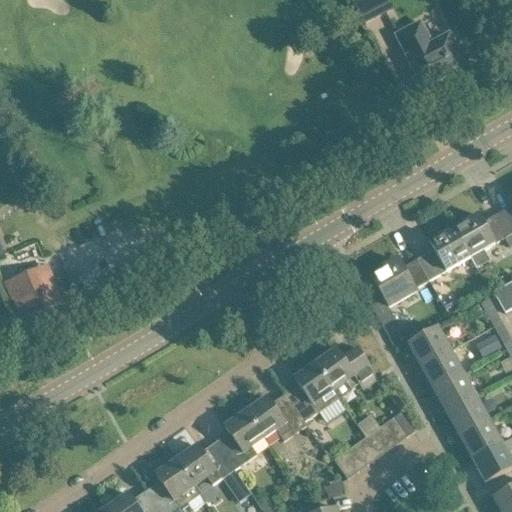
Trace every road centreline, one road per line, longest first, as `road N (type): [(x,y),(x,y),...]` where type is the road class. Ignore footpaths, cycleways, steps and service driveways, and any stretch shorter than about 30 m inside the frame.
road 1 (residential): [(43,511),(342,310),(353,289),(333,231)]
road 2 (tertiary): [(0,431),(333,231)]
road 3 (tertiary): [(333,231),(511,129)]
